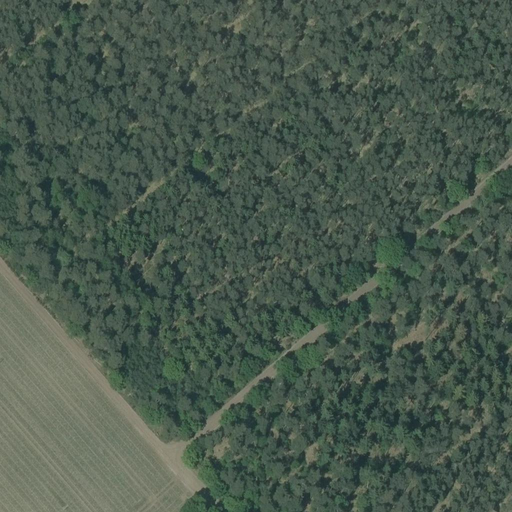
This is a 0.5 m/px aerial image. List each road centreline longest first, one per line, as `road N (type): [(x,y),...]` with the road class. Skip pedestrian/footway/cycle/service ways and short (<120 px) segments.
road 1 (track): [(511,162),(173,458)]
road 2 (track): [(0,259),(219,511)]
